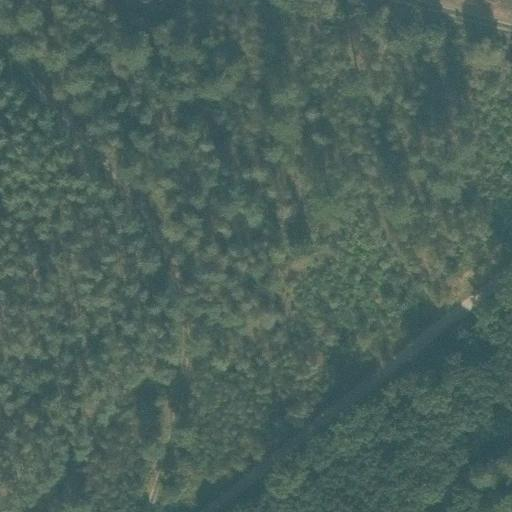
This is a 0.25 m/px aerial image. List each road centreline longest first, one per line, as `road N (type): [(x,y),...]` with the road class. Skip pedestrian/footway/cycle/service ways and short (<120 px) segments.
road 1 (track): [(148,511),(171,453),(184,295),(175,258),(129,190),(64,127),(0,47)]
road 2 (track): [(511,267),(221,511)]
